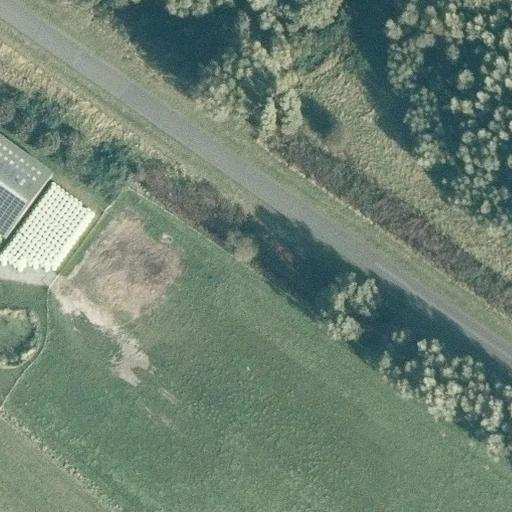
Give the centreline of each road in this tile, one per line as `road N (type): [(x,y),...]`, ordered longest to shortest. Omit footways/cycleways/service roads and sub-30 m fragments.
road 1 (residential): [(511,362),(0,10)]
road 2 (track): [(511,253),(438,207),(327,99),(283,96),(214,156)]
